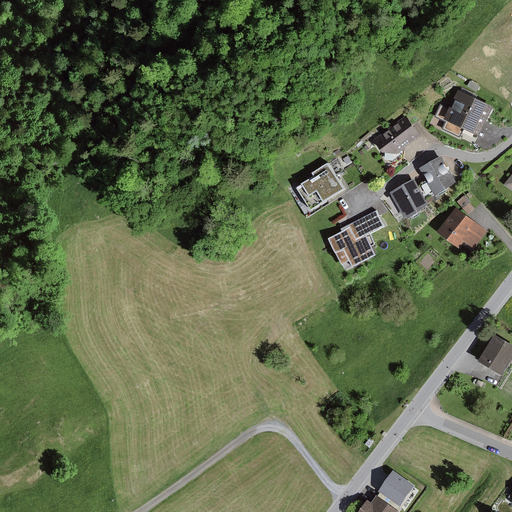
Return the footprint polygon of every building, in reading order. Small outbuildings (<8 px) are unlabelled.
[(483,136),(497,107),(461,90),(452,109),(442,104),(435,117),(447,123),(443,129),(461,138),(466,128),(483,136)] [(399,155),(424,136),(410,116),(376,142),(384,153),(387,153),(386,159),(395,160),(396,154),(399,155)] [(459,182),(444,156),(423,169),(439,196),(451,190),(459,182)] [(300,187),(315,211),(348,189),(331,163),(315,174),(317,177),(300,187)] [(392,193),(406,218),(410,216),(412,220),(425,212),(431,205),(416,179),(392,193)] [(466,195),(458,202),(469,214),(476,209),(471,203),(472,202),(466,195)] [(489,231),(458,208),(440,232),(462,248),(466,242),(475,249),(489,231)] [(382,255),(371,236),(387,227),(379,211),(345,229),(346,231),(333,239),(347,265),(355,261),(358,268),(382,255)] [(505,376),(511,364),(511,343),(498,335),(482,362),(505,376)] [(372,436),(366,445),(370,448),(377,440),(372,436)] [(422,484),(398,469),(385,490),(408,505),(422,484)] [(402,511),(379,496),(375,503),(370,500),(361,511),(402,511)]
